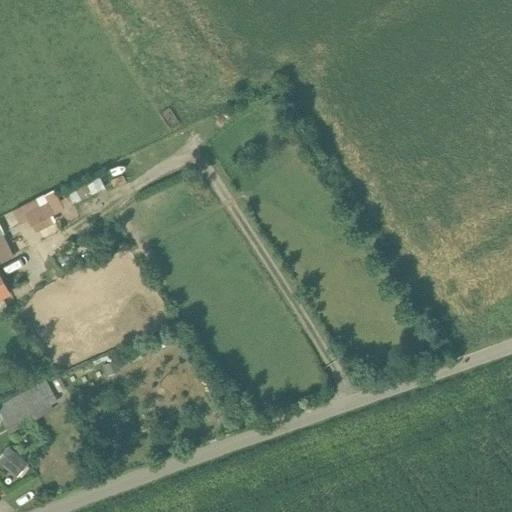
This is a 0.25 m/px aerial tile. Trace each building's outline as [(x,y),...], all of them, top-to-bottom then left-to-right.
[(33,224),(97,191),(91,181),(70,191),(71,194),(62,199),(56,189),(15,210),(21,223),(30,219),(33,224)] [(0,225),(0,258),(1,261),(15,255),(0,225)] [(0,271),(0,296),(10,291),(0,271)] [(38,412),(27,390),(0,403),(0,414),(7,429),(38,412)] [(29,463),(8,447),(0,456),(0,460),(18,476),(29,463)]
